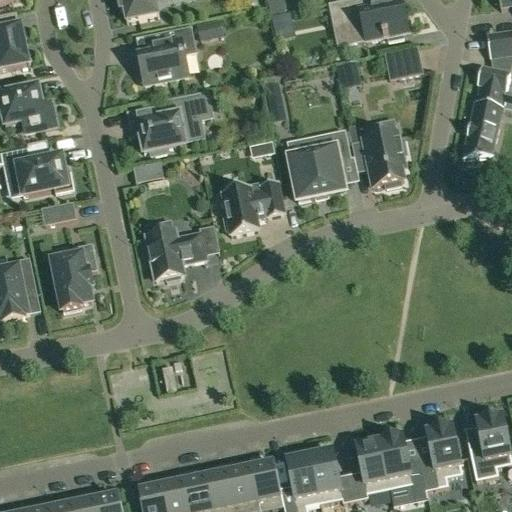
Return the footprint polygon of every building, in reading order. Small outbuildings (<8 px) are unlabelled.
[(125,14),(127,27),(159,20),(154,0),(117,0),(121,15),(125,14)] [(511,0),(494,0),(496,8),(500,7),(501,14),(502,13),(502,11),(511,9),(511,0)] [(409,36),(403,5),(361,13),(358,1),(330,7),(333,20),(343,18),(349,47),(366,43),(366,45),(388,41),(389,45),(404,42),(403,38),(409,36)] [(0,73),(30,68),(22,28),(0,32),(0,73)] [(141,71),(138,72),(141,87),(144,86),(145,89),(189,80),(185,60),(197,58),(192,31),(149,40),(152,56),(139,59),(141,71)] [(511,35),(487,39),(491,66),(511,62),(511,35)] [(423,78),(417,51),(386,57),(391,84),(423,78)] [(357,64),(337,69),(340,86),(361,82),(357,64)] [(484,107),(475,105),(463,162),(492,159),(503,111),(502,111),(506,96),(511,78),(483,71),(478,89),(488,91),(484,107)] [(25,136),(57,130),(52,109),(43,111),(39,91),(0,98),(0,100),(0,102),(0,101),(0,119),(4,118),(6,130),(23,127),(25,136)] [(207,98),(171,105),(174,119),(157,123),(154,113),(130,118),(132,132),(139,131),(145,157),(151,156),(152,160),(167,157),(166,153),(187,149),(186,145),(203,141),(198,115),(201,114),(198,101),(207,99),(207,98)] [(303,158),(289,161),(299,206),(312,203),(312,204),(332,200),(332,199),(346,196),(340,169),(352,167),(345,135),(332,138),(335,152),(323,154),(322,154),(303,158)] [(398,137),(363,144),(373,191),(386,188),(387,192),(401,189),(401,185),(404,184),(402,173),(405,172),(403,160),(407,159),(404,144),(400,145),(398,137)] [(55,197),(74,194),(70,176),(66,177),(62,160),(37,166),(36,162),(31,163),(29,152),(0,158),(0,171),(3,171),(7,187),(20,184),(24,200),(55,194),(55,197)] [(134,172),(137,187),(164,182),(161,166),(134,172)] [(268,221),(268,222),(284,218),(278,186),(261,189),(262,195),(252,197),(250,192),(223,197),(228,220),(223,221),(226,235),(231,234),(232,240),(259,235),(257,223),(268,221)] [(73,206),(42,213),(45,230),(77,223),(73,206)] [(181,283),(181,280),(184,279),(182,269),(206,264),(201,238),(176,243),(174,235),(147,240),(150,252),(146,253),(149,265),(152,265),(156,285),(166,283),(167,286),(181,283)] [(73,253),(75,261),(52,266),(56,282),(54,283),(57,301),(59,300),(63,317),(81,314),(80,309),(91,307),(88,292),(94,291),(91,277),(97,276),(92,249),(73,253)] [(38,300),(30,262),(16,265),(17,272),(0,275),(0,324),(3,324),(4,329),(24,324),(23,320),(28,319),(25,303),(38,300)] [(175,379),(164,381),(166,392),(177,390),(175,379)] [(477,429),(482,456),(470,458),(476,485),(498,480),(495,467),(511,464),(503,424),(494,426),(493,423),(479,425),(480,429),(477,429)] [(425,491),(426,495),(448,490),(445,477),(461,474),(453,434),(444,436),(443,433),(430,436),(430,439),(427,440),(433,466),(421,468),(425,491)] [(413,493),(425,491),(421,468),(420,464),(408,467),(403,441),(401,441),(400,438),(386,440),(387,444),(380,445),(390,494),(412,490),(413,493)] [(351,479),(356,505),(368,503),(368,499),(390,494),(389,489),(381,449),(380,445),(373,447),(373,443),(358,446),(359,450),(357,450),(363,476),(351,479)] [(343,508),(355,505),(351,483),(350,479),(338,481),(332,455),(310,460),(318,499),(340,495),(343,508)] [(318,499),(310,460),(288,464),(293,491),(283,493),(287,511),(308,511),(307,501),(318,499)] [(267,468),(251,472),(259,511),(283,511),(280,493),(273,495),(267,468)] [(236,511),(259,511),(251,472),(229,476),(236,511)] [(236,511),(229,476),(206,481),(212,511),(236,511)] [(189,511),(212,511),(206,481),(184,486),(189,511)] [(189,511),(184,486),(162,490),(166,511),(189,511)] [(142,511),(166,511),(162,490),(139,495),(142,511)] [(96,504),(98,511),(122,511),(119,499),(96,504)]
